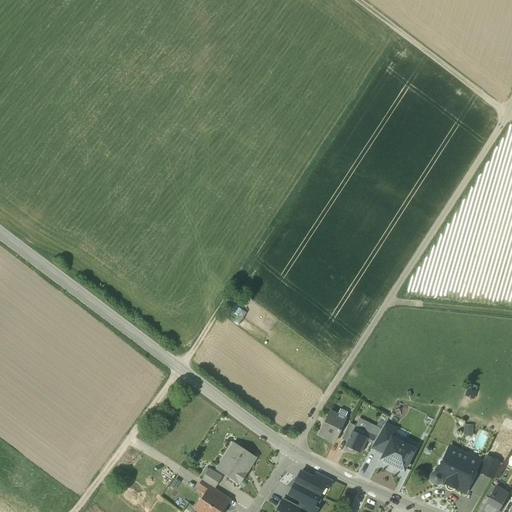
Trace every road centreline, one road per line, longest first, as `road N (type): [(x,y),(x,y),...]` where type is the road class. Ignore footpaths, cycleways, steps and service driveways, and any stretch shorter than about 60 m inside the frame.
road 1 (track): [(78,511),(203,341),(400,36)]
road 2 (track): [(511,103),(291,452)]
road 3 (tertiary): [(0,233),(291,452)]
road 4 (track): [(352,0),(511,114)]
road 5 (tertiary): [(291,452),(415,511)]
road 6 (track): [(511,314),(387,301)]
